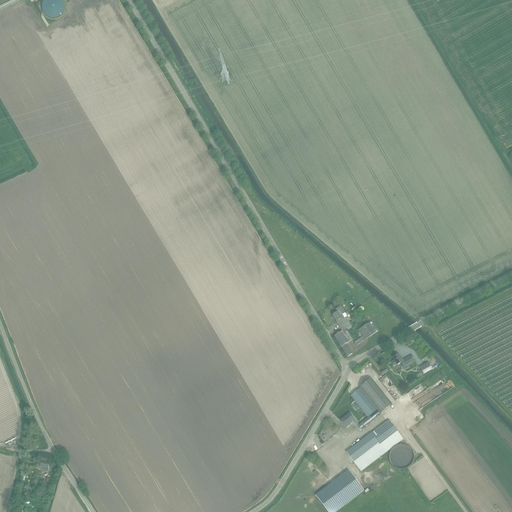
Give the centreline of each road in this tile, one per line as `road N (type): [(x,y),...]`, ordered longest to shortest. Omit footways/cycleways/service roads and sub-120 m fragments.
road 1 (unclassified): [(345,369),(129,0)]
road 2 (unclassified): [(93,511),(45,435),(0,324)]
road 3 (tertiary): [(345,369),(511,275)]
road 4 (tertiary): [(254,511),(276,492),(345,369)]
